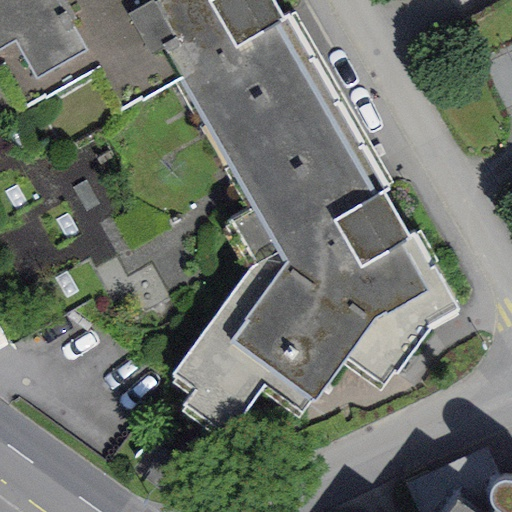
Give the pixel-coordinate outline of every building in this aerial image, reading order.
[(0,0),(0,325),(9,342),(14,339),(9,327),(14,324),(0,300),(0,135),(93,298),(81,305),(173,372),(184,357),(206,373),(184,402),(227,432),(236,418),(238,420),(275,370),(261,359),(259,365),(204,329),(216,311),(151,265),(118,283),(99,250),(103,248),(96,236),(86,216),(80,219),(49,164),(53,159),(40,137),(35,139),(0,79),(0,72),(1,71),(0,69),(0,0)] [(0,0),(0,69),(1,71),(0,72),(0,79),(35,139),(40,137),(53,159),(49,164),(80,219),(86,216),(96,236),(339,98),(290,10),(281,15),(273,0),(0,0)] [(389,186),(339,98),(96,236),(103,248),(99,250),(118,283),(151,265),(216,311),(204,329),(259,365),(261,359),(275,370),(282,375),(278,380),(309,401),(317,394),(352,347),(391,375),(393,370),(400,365),(432,322),(461,307),(413,228),(406,233),(381,190),(389,186)] [(0,135),(0,300),(14,324),(9,327),(14,339),(81,305),(93,298),(0,135)] [(511,511),(511,473),(504,473),(497,476),(493,479),(490,483),(479,479),(441,497),(428,470),(406,480),(421,511),(511,511)]
